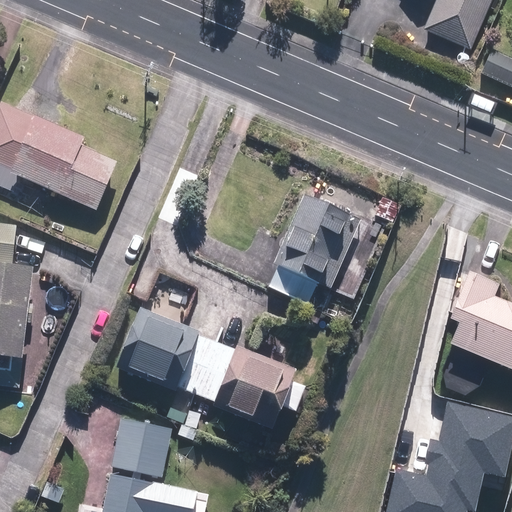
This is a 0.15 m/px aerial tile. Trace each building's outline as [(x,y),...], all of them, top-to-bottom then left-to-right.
[(436,0),(425,32),(477,51),(495,0),(436,0)] [(511,58),(492,49),(480,77),(511,91),(511,58)] [(96,213),(118,165),(84,149),(86,145),(0,104),(0,187),(11,193),(18,177),(96,213)] [(307,194),(266,287),(308,306),(318,282),(332,288),(363,219),(307,194)] [(17,225),(0,222),(0,355),(22,358),(31,264),(13,262),(17,225)] [(448,319),(456,322),(447,342),(511,370),(511,304),(494,297),(499,286),(451,265),(433,305),(451,313),(448,319)] [(308,385),(295,380),(298,372),(134,308),(111,367),(275,431),(284,407),(297,412),(308,385)] [(511,477),(511,416),(454,403),(436,477),(396,467),(384,511),(462,511),(464,507),(477,510),(487,472),(511,477)] [(174,428),(120,417),(108,472),(113,473),(105,508),(89,505),(87,511),(202,511),(207,493),(163,483),(174,428)]
